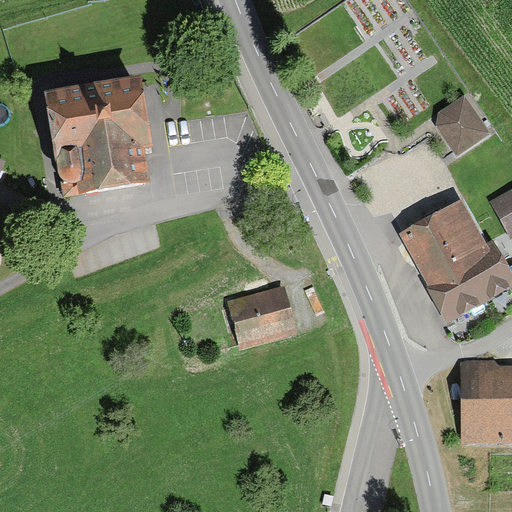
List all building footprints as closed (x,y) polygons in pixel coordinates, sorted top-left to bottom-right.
[(148,184),(131,84),(43,99),(61,199),(148,184)] [(433,116),(458,157),(494,135),(468,94),(433,116)] [(511,234),(511,187),(491,200),(511,234)] [(453,318),(506,284),(454,204),(401,238),(453,318)] [(239,356),(290,331),(271,290),(219,314),(239,356)] [(492,364),(458,365),(460,443),(507,442),(507,426),(511,425),(511,385),(492,386),(492,364)]
